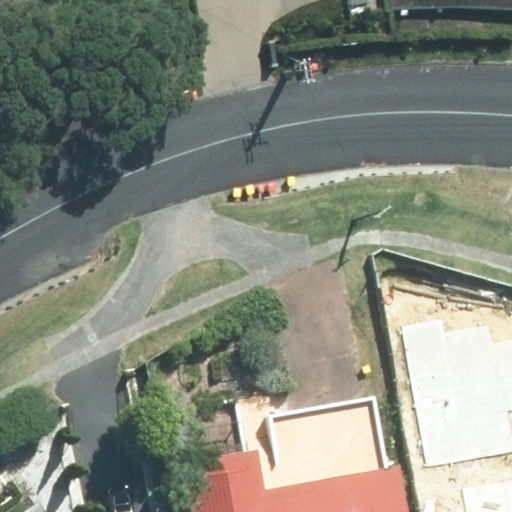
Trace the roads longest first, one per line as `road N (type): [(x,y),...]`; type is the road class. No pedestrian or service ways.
road 1 (residential): [(0,243),(96,188),(268,128),(405,107),(511,115)]
road 2 (unknown): [(268,128),(236,0)]
